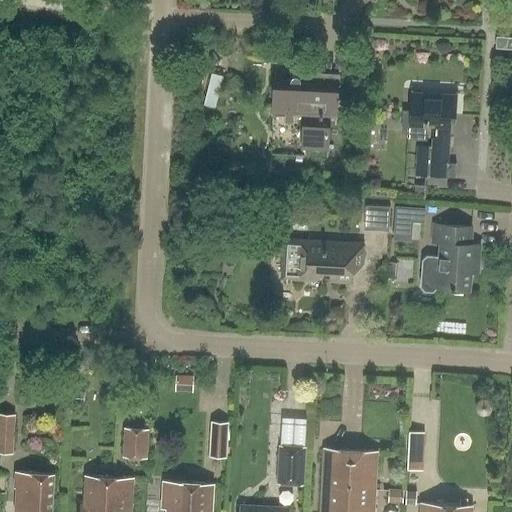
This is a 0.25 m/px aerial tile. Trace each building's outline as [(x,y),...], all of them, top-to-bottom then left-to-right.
[(511,37),(497,37),(497,48),(511,48),(511,37)] [(337,115),(339,76),(310,74),(309,81),(301,81),(300,78),(298,77),(297,76),(295,76),(294,77),(292,79),(292,81),(275,80),(273,114),(285,115),(293,116),(294,105),(307,106),(307,115),(304,114),(303,131),(306,131),(305,150),(327,151),(329,115),(337,115)] [(412,92),(410,123),(428,124),(428,121),(440,122),(439,139),(433,138),(433,147),(418,146),(417,175),(456,177),(457,164),(449,163),(452,115),(457,115),(458,95),(412,92)] [(389,151),(389,122),(374,122),(374,151),(389,151)] [(413,219),(423,220),(425,206),(397,201),(392,237),(410,240),(413,219)] [(434,291),(438,287),(470,289),(472,260),(479,260),(480,245),(471,244),(472,227),(434,224),(433,242),(441,242),(440,256),(428,255),(423,260),(423,264),(422,281),(422,286),(426,291),(434,291)] [(364,243),(300,239),(284,238),(282,278),(307,280),(313,274),(330,275),(330,281),(352,282),(353,273),(363,263),(364,243)] [(194,392),(195,377),(176,376),(176,391),(194,392)] [(16,415),(0,414),(0,452),(14,454),(16,415)] [(229,423),(212,422),(210,457),(228,458),(229,423)] [(150,429),(125,428),(124,457),(148,459),(150,429)] [(426,433),(410,432),(408,469),(424,470),(426,433)] [(306,485),(308,447),(280,445),(278,484),(306,485)] [(374,511),(378,451),(325,448),(321,511),(374,511)] [(52,511),(55,474),(17,471),(16,487),(18,487),(16,511),(52,511)] [(131,511),(133,478),(86,475),(85,505),(78,504),(78,511),(131,511)] [(212,511),(214,483),(164,480),(163,508),(167,508),(166,511),(212,511)] [(405,490),(390,489),(389,503),(404,503),(405,490)] [(472,511),(473,505),(422,502),(421,511),(472,511)]
